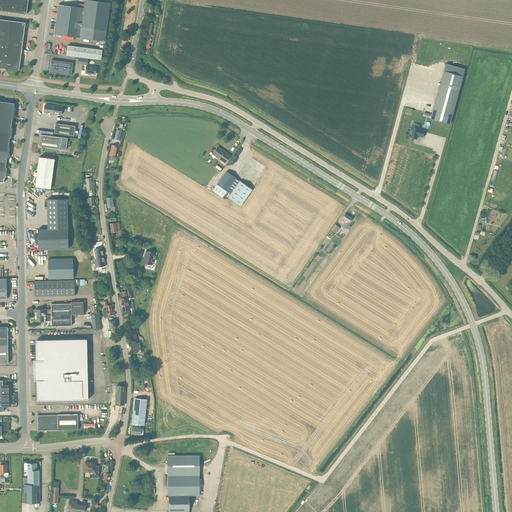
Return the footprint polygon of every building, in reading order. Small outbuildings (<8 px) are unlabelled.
[(0,0),(0,10),(26,14),(28,0),(0,0)] [(58,4),(55,24),(106,31),(110,3),(88,0),(84,0),(83,8),(58,4)] [(148,5),(147,13),(152,14),(152,12),(156,13),(157,6),(153,6),(153,5),(148,5)] [(0,67),(19,70),(22,49),(24,33),(25,22),(0,19),(0,67)] [(55,24),(54,34),(105,41),(106,31),(55,24)] [(101,60),(102,50),(67,45),(66,55),(101,60)] [(49,73),(71,76),(73,63),(51,60),(49,73)] [(446,64),(430,119),(449,124),(464,69),(446,64)] [(95,75),(96,67),(86,66),(85,73),(95,75)] [(0,100),(0,110),(14,113),(15,103),(0,100)] [(44,112),(53,113),(53,114),(61,115),(61,111),(62,107),(45,105),(44,112)] [(0,131),(11,133),(14,113),(0,110),(0,131)] [(55,123),(54,133),(74,136),(75,126),(55,123)] [(419,129),(420,128),(412,125),(408,137),(416,139),(417,135),(419,136),(423,137),(424,131),(419,129)] [(0,131),(0,141),(9,143),(11,133),(0,131)] [(39,146),(66,150),(67,138),(40,134),(39,146)] [(0,141),(0,172),(5,173),(9,143),(0,141)] [(112,145),(109,155),(110,155),(109,158),(110,159),(112,160),(114,159),(114,156),(115,156),(117,146),(112,145)] [(212,154),(225,163),(230,156),(223,150),(223,151),(217,147),(212,154)] [(37,176),(35,187),(50,189),(54,159),(39,157),(37,173),(34,173),(34,176),(37,176)] [(228,197),(240,206),(252,190),(226,171),(217,184),(212,191),(222,198),(226,191),(230,194),(228,197)] [(68,229),(67,199),(47,199),(48,229),(38,229),(38,250),(68,249),(68,229)] [(352,218),(346,214),(345,214),(342,218),(340,221),(344,223),(342,226),(345,229),(349,222),(352,218)] [(117,232),(117,231),(120,231),(119,225),(117,225),(117,223),(116,223),(115,218),(111,219),(112,223),(110,224),(111,233),(117,232)] [(331,230),(331,231),(335,233),(339,227),(335,224),(331,230)] [(27,230),(27,249),(35,249),(35,230),(27,230)] [(102,248),(94,249),(96,259),(97,259),(98,267),(105,266),(102,248)] [(144,256),(143,263),(152,265),(153,261),(153,259),(155,260),(156,256),(154,255),(155,253),(146,251),(144,256)] [(73,279),(73,258),(48,259),(48,279),(73,279)] [(74,280),(34,281),(35,296),(75,296),(74,280)] [(120,299),(122,311),(129,310),(127,297),(126,293),(126,291),(120,292),(121,299),(120,299)] [(106,307),(106,310),(103,310),(103,316),(108,315),(107,314),(112,313),(111,305),(107,305),(106,301),(103,302),(104,308),(106,307)] [(51,304),(51,309),(51,315),(71,315),(83,314),(83,302),(70,302),(70,304),(51,304)] [(51,315),(51,321),(51,326),(71,326),(71,315),(51,315)] [(131,325),(129,325),(130,332),(132,332),(135,332),(134,329),(138,328),(137,324),(136,320),(134,320),(130,321),(131,325)] [(0,363),(8,363),(7,327),(0,327),(0,363)] [(133,341),(131,341),(133,353),(136,353),(136,354),(141,353),(140,350),(141,350),(139,342),(140,342),(139,334),(132,335),(133,341)] [(36,360),(33,360),(34,381),(37,380),(37,400),(88,399),(86,339),(36,340),(36,360)] [(116,395),(115,405),(119,405),(123,405),(124,405),(124,399),(125,386),(116,386),(116,395)] [(132,423),(135,424),(134,427),(132,427),(131,434),(140,435),(141,427),(140,427),(140,424),(144,425),(147,400),(135,399),(132,423)] [(38,430),(78,429),(78,418),(82,418),(82,414),(37,415),(38,430)] [(168,455),(167,455),(167,476),(168,496),(168,511),(169,511),(168,511),(188,511),(189,511),(189,498),(189,496),(200,496),(199,476),(199,454),(175,455),(174,455),(171,455),(168,455)] [(86,467),(85,467),(85,472),(90,472),(93,472),(93,478),(98,478),(99,470),(95,470),(95,469),(95,466),(95,462),(86,462),(86,467)] [(4,475),(8,474),(8,472),(7,472),(6,464),(3,464),(3,463),(1,463),(1,464),(0,464),(0,472),(0,473),(0,475),(4,475)] [(27,477),(23,477),(23,485),(24,485),(24,484),(27,484),(39,484),(39,470),(37,470),(37,463),(27,463),(27,470),(27,477)] [(103,481),(109,482),(110,474),(108,473),(109,471),(107,471),(108,465),(103,464),(102,470),(104,470),(104,472),(103,476),(104,477),(103,481)] [(27,484),(24,484),(24,485),(24,503),(39,503),(39,485),(39,484),(27,484)] [(81,511),(82,511),(84,511),(85,506),(79,505),(78,506),(76,506),(76,502),(69,500),(68,509),(71,510),(70,511),(81,511)]
